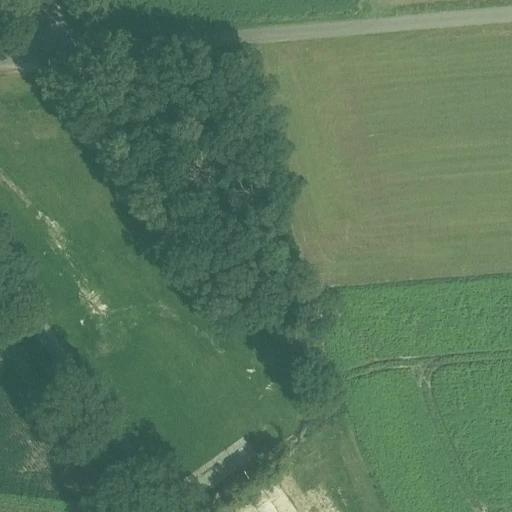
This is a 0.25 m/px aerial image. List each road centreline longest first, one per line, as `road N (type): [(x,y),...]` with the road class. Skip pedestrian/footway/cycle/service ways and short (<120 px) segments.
road 1 (unclassified): [(62,52),(511,13)]
road 2 (unclassified): [(165,511),(0,274)]
